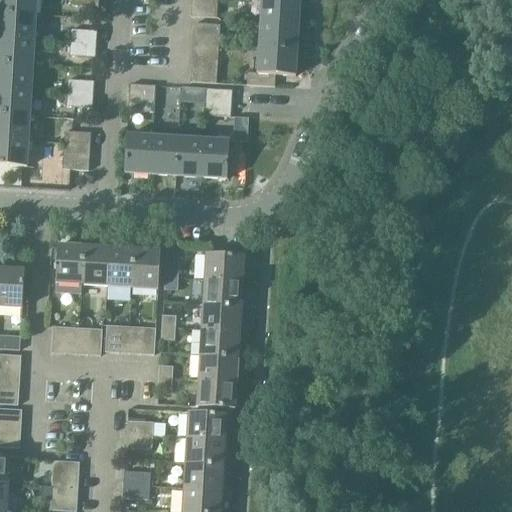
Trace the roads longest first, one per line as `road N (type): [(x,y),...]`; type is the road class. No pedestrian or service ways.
road 1 (unclassified): [(344,511),(367,238),(405,144),(496,32)]
road 2 (residential): [(388,0),(285,191),(266,211),(178,216),(0,205)]
